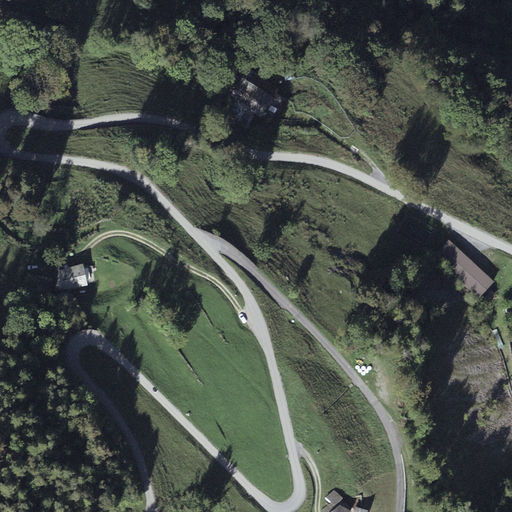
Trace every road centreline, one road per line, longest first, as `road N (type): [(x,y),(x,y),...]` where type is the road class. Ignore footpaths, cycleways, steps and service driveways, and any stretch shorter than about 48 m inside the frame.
road 1 (unclassified): [(0,149),(127,171),(232,273),(259,326),(292,450),(293,508),(272,511),(102,341),(81,342),(72,354),(76,375),(129,435),(152,511)]
road 2 (unclassified): [(511,251),(331,167),(257,156),(147,119),(60,127),(18,114),(0,124)]
